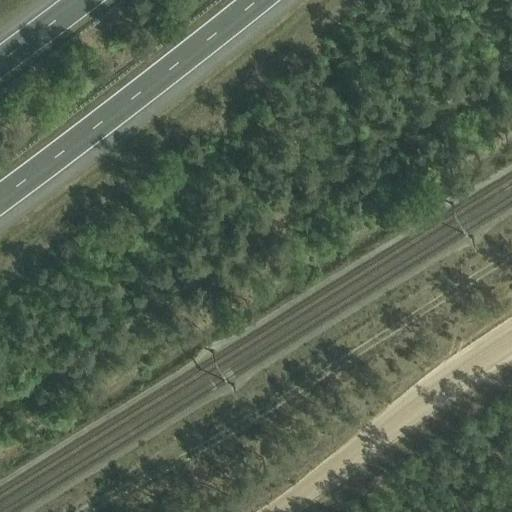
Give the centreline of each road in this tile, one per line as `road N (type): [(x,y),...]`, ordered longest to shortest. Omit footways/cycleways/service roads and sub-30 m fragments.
road 1 (track): [(81,511),(192,453),(511,254)]
road 2 (motorway): [(0,201),(262,0)]
